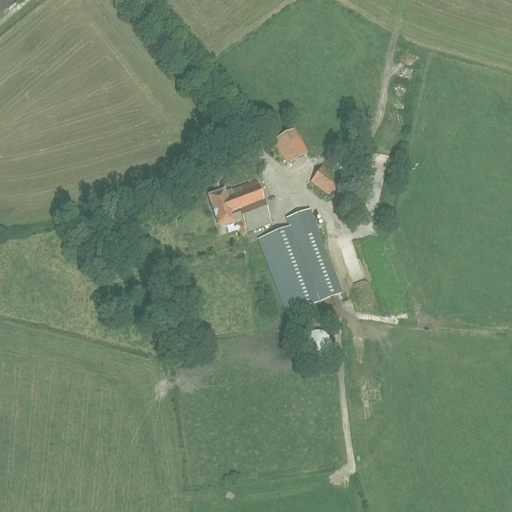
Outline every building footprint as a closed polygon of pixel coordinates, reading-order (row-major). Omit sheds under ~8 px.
[(287,166),(309,153),(295,129),(273,141),(287,166)] [(351,206),(357,197),(341,185),(344,181),(322,166),(310,183),(332,198),(334,195),(351,206)] [(236,223),(241,222),(245,234),(271,224),(257,182),(225,193),(225,192),(208,198),(219,230),(236,224),(236,223)] [(290,229),(259,241),(287,315),(340,295),(309,212),(287,220),(290,229)] [(333,347),(333,346),(333,344),(333,343),(333,342),(332,341),(332,340),(331,339),(331,338),(330,337),(329,336),(328,335),(327,334),(326,333),(325,333),(324,332),(323,332),(322,332),(321,332),(319,332),(318,332),(317,332),(316,332),(315,332),(314,333),(312,333),(310,335),(310,336),(309,337),(308,338),(307,339),(307,340),(306,341),(306,342),(306,343),(306,344),(305,346),(306,347),(306,348),(306,349),(306,350),(307,351),(307,352),(308,354),(309,354),(310,355),(310,356),(311,357),(312,358),(314,358),(315,359),(316,359),(317,359),(318,359),(319,359),(321,359),(322,359),(323,359),(324,359),(325,358),(326,358),(327,357),(328,356),(329,355),(330,354),(331,353),(331,352),(332,351),(332,350),(333,349),(333,348),(333,347)]
